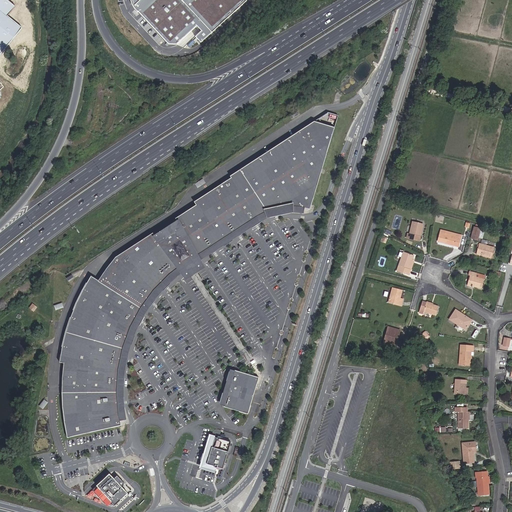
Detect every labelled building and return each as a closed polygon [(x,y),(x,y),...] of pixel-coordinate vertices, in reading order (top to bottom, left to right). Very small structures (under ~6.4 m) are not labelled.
[(0,0),(0,55),(22,28),(9,17),(16,7),(7,0),(0,0)] [(196,37),(202,43),(248,0),(131,0),(132,4),(137,11),(151,25),(169,44),(176,44),(197,26),(202,32),(196,37)] [(275,209),(280,208),(286,207),(289,207),(295,207),(301,208),(307,209),(334,127),(314,120),(228,174),(229,176),(192,200),(194,203),(173,216),(175,221),(153,235),(150,231),(113,254),(110,259),(113,261),(100,276),(97,273),(95,277),(88,271),(83,279),(75,292),(71,301),(70,304),(69,305),(69,308),(67,311),(63,323),(60,334),(58,345),(56,356),(56,358),(64,359),(64,376),(64,384),(55,384),(57,399),(59,412),(60,418),(63,427),(63,428),(64,431),(66,438),(121,425),(120,422),(118,418),(115,408),(115,407),(112,396),(112,390),(111,385),(111,381),(111,377),(111,370),(111,363),(113,353),(116,339),(118,332),(123,320),(130,308),(135,301),(141,294),(144,290),(146,288),(152,283),(155,280),(158,277),(160,276),(168,270),(174,267),(173,265),(181,260),(190,254),(191,256),(252,217),(260,214),(268,210),(275,209)] [(201,177),(193,182),(196,185),(204,181),(201,177)] [(288,211),(295,211),(295,207),(289,207),(286,207),(280,208),(275,209),(268,210),(260,214),(252,217),(191,256),(190,254),(181,260),(173,265),(174,267),(168,270),(160,276),(158,277),(155,280),(152,283),(146,288),(144,290),(141,294),(135,301),(130,308),(123,320),(118,332),(116,339),(113,353),(111,363),(111,370),(111,377),(111,381),(111,385),(112,390),(112,396),(115,407),(115,408),(118,418),(120,422),(123,420),(121,414),(118,403),(116,392),(115,382),(115,375),(116,363),(118,351),(119,344),(121,338),(123,333),(127,323),(133,311),(137,307),(140,302),(146,295),(150,290),(155,286),(161,281),(170,274),(176,270),(180,276),(195,266),(192,260),(232,234),(250,222),(255,220),(259,218),(263,216),(268,214),(275,212),(281,212),(288,211)] [(423,224),(412,222),(410,234),(408,233),(407,238),(419,241),(423,224)] [(471,238),(478,240),(480,229),(474,227),(471,238)] [(458,246),(460,238),(459,238),(460,237),(461,237),(461,236),(441,230),(438,241),(458,246)] [(484,256),(492,258),(494,248),(479,244),(476,254),(482,256),(482,254),(484,255),(484,256)] [(411,270),(409,269),(412,260),(414,256),(403,252),(396,271),(409,276),(411,270)] [(482,288),(484,280),(476,277),(477,274),(469,272),(468,275),(470,275),(467,284),(482,288)] [(399,301),(400,298),(402,291),(392,288),(389,302),(401,305),(402,301),(399,301)] [(424,311),(436,315),(439,307),(422,301),(418,313),(423,314),(424,311)] [(449,319),(466,330),(472,320),(462,314),(461,315),(455,311),(449,319)] [(401,342),(397,341),(400,330),(388,327),(386,335),(389,336),(386,345),(399,348),(401,342)] [(460,345),(459,365),(470,366),(471,350),(473,351),(474,346),(460,345)] [(259,379),(234,372),(223,408),(248,416),(259,379)] [(465,395),(466,387),(466,380),(455,379),(454,394),(465,395)] [(467,408),(455,408),(455,412),(458,412),(458,428),(459,428),(465,428),(468,428),(468,420),(467,420),(467,412),(467,408)] [(215,448),(218,439),(213,437),(204,468),(217,472),(218,468),(218,467),(210,465),(215,448)] [(473,452),(476,452),(475,442),(462,443),(464,463),(474,462),(473,452)] [(230,453),(215,448),(210,465),(218,467),(218,468),(220,469),(221,468),(225,470),(230,453)] [(478,495),(489,494),(487,471),(475,472),(476,478),(477,478),(478,495)] [(91,490),(105,502),(113,506),(126,494),(120,487),(123,484),(116,476),(113,479),(108,474),(91,490)]
